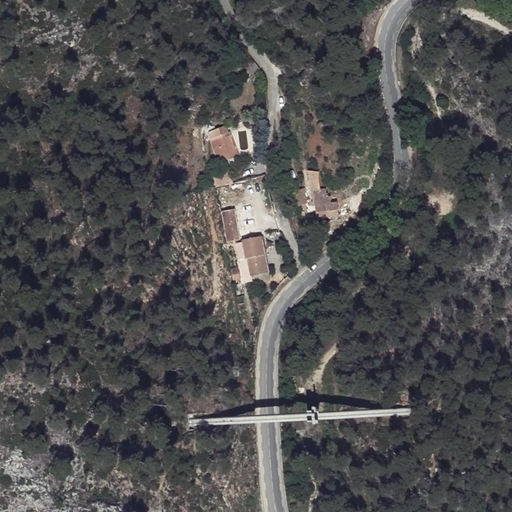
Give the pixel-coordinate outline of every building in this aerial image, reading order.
[(228,127),(208,134),(218,163),(238,155),(228,127)] [(318,172),(304,170),(306,188),(290,190),(293,211),(309,209),(310,218),(337,214),(336,202),(330,203),(327,188),(320,188),(318,172)] [(234,210),(221,213),(227,241),(239,239),(234,210)] [(261,238),(242,242),(245,258),(249,258),(252,272),(266,270),(261,238)] [(238,268),(231,270),(233,280),(240,278),(238,268)]
